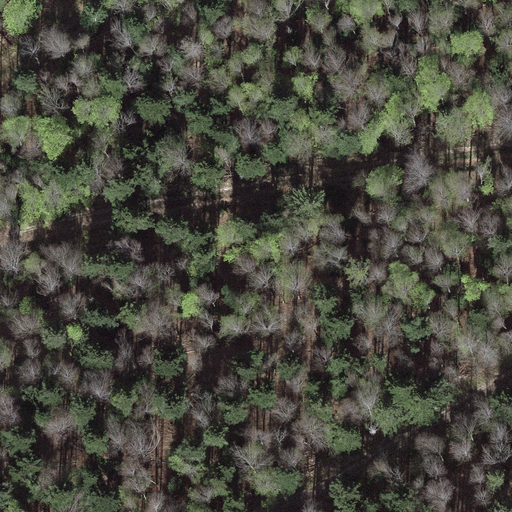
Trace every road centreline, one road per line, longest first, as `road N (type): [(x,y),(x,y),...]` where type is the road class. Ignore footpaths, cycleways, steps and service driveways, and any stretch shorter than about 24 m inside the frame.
road 1 (track): [(0,213),(511,132)]
road 2 (track): [(264,511),(511,374)]
